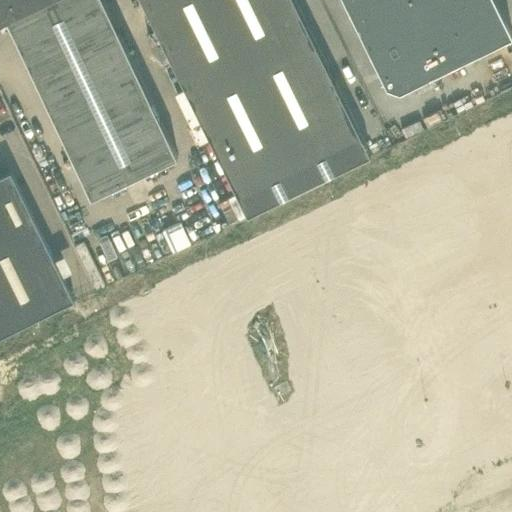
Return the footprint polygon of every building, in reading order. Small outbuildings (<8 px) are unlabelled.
[(92,196),(110,187),(178,155),(103,0),(0,0),(0,19),(1,21),(8,18),(92,196)] [(143,0),(239,197),(248,214),(371,154),(363,137),(295,0),(143,0)] [(345,0),(387,85),(400,90),(511,35),(511,32),(496,0),(345,0)] [(0,335),(75,299),(11,169),(0,174),(0,335)] [(184,216),(168,221),(175,242),(191,237),(184,216)]
